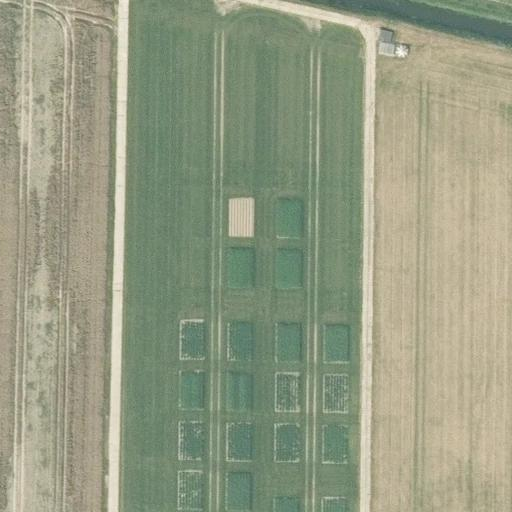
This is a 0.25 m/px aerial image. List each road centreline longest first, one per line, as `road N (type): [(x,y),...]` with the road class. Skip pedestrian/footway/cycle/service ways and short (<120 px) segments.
road 1 (track): [(249,0),(369,28),(363,511)]
road 2 (track): [(111,511),(122,0)]
